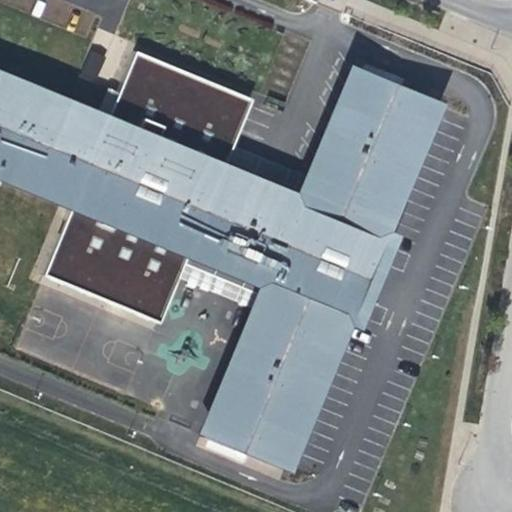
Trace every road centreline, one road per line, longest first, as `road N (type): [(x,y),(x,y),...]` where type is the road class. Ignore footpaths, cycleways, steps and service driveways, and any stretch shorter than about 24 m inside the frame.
road 1 (track): [(243,511),(0,411)]
road 2 (tertiary): [(511,349),(494,458),(506,506)]
